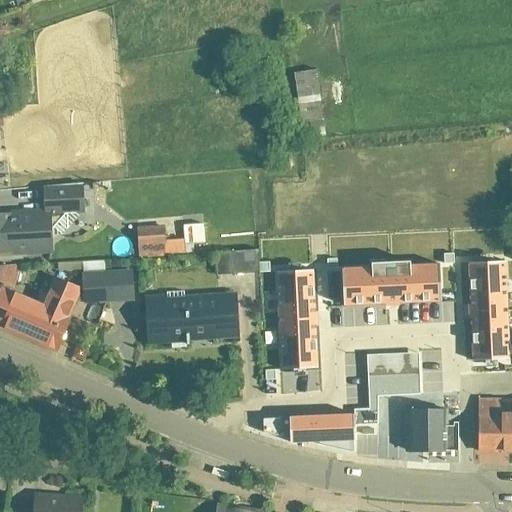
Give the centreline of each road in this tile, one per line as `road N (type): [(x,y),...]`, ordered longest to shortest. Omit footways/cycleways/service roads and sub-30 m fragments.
road 1 (tertiary): [(0,351),(242,453),(344,477),(463,491)]
road 2 (residential): [(511,382),(462,384),(463,491)]
